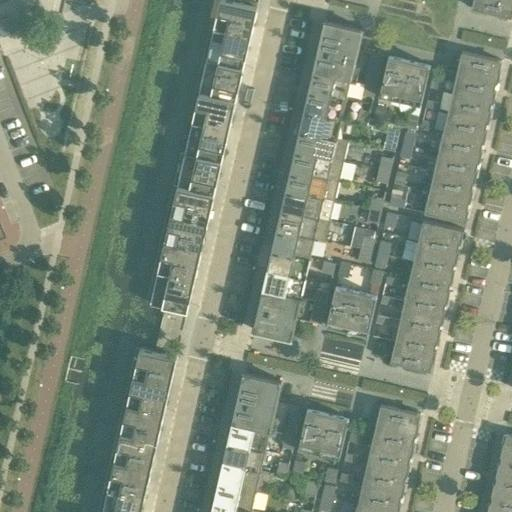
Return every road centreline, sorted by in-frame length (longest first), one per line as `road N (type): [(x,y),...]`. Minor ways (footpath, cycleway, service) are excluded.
road 1 (residential): [(285,0),(169,511)]
road 2 (residential): [(443,511),(511,220)]
